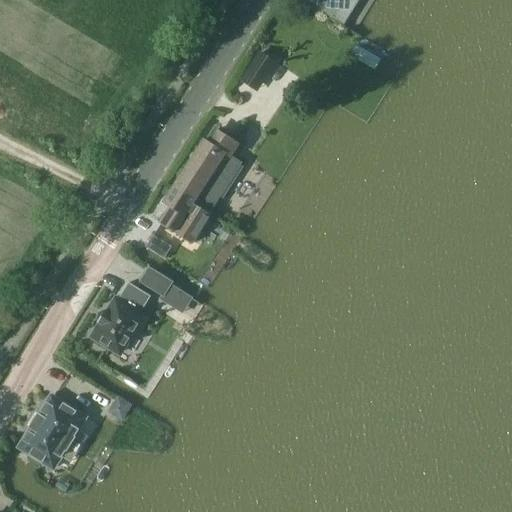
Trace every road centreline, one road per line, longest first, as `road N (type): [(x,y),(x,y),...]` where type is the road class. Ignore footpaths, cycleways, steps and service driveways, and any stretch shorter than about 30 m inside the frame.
road 1 (tertiary): [(123,209),(258,0)]
road 2 (tertiary): [(0,401),(123,209)]
road 3 (residential): [(0,146),(123,209)]
